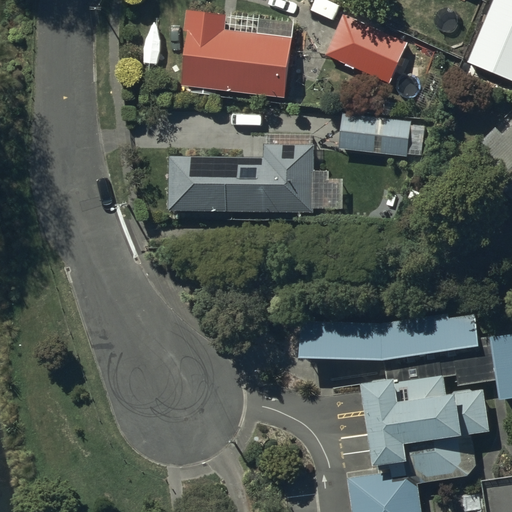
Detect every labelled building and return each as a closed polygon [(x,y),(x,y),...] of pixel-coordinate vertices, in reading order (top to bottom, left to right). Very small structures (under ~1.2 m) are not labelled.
[(224,12),(188,7),(178,81),(282,95),(290,35),(222,26),(224,12)] [(382,30),(345,14),(328,52),(364,68),(382,30)] [(511,65),(511,33),(482,23),(464,70),(505,85),(511,65)] [(419,121),(344,112),(340,145),(415,154),(419,121)] [(511,122),(484,150),(511,179),(511,122)] [(309,206),(311,142),(266,141),(266,157),(170,155),(169,203),(309,206)] [(479,333),(475,310),(385,323),(313,320),(311,352),(385,354),(388,373),(362,377),(363,390),(373,459),(389,457),(390,464),(374,467),(346,471),(351,511),(422,511),(417,478),(468,470),(476,458),(472,428),(490,425),(484,382),(447,387),(445,371),(455,369),(457,380),(497,374),(499,392),(504,392),(511,390),(511,327),(491,331),(479,333)]
